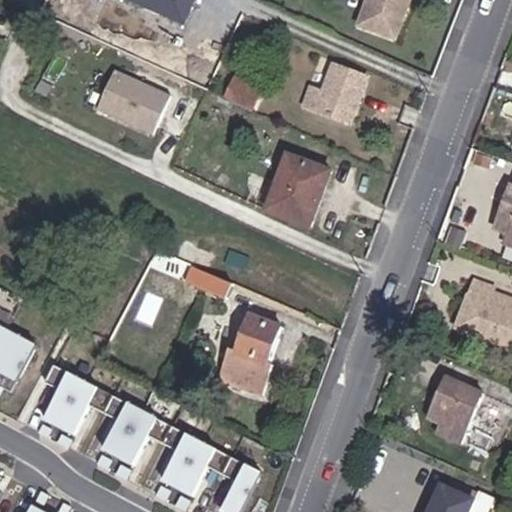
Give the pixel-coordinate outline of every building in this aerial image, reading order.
[(129,0),(187,24),(196,0),(129,0)] [(394,38),(407,0),(366,0),(357,25),(394,38)] [(348,123),(364,79),(331,66),(322,88),(311,84),(303,105),(348,123)] [(227,77),(217,72),(212,82),(221,87),(227,77)] [(157,142),(175,104),(120,78),(102,116),(157,142)] [(253,118),(262,98),(238,87),(228,107),(253,118)] [(226,106),(215,101),(205,126),(216,130),(226,106)] [(287,155),(281,174),(288,177),(294,158),(287,155)] [(281,174),(267,211),(308,226),(316,202),(300,196),(311,165),(294,158),(288,177),(281,174)] [(316,202),(327,171),(311,165),(300,196),(316,202)] [(511,235),(511,243),(511,245),(511,186),(511,187),(496,229),(508,234),(511,235)] [(232,284),(172,257),(164,275),(225,301),(232,284)] [(493,289),(474,282),(457,326),(511,347),(511,345),(511,312),(487,303),(493,289)] [(267,365),(280,326),(248,314),(236,353),(229,350),(218,379),(263,395),(272,367),(267,365)] [(37,348),(0,327),(0,388),(12,395),(37,348)] [(63,372),(40,420),(78,438),(101,391),(63,372)] [(461,444),(483,394),(446,377),(427,419),(440,424),(435,433),(461,444)] [(99,448),(139,469),(164,422),(124,401),(99,448)] [(180,433),(159,483),(198,499),(218,449),(180,433)] [(239,463),(219,511),(239,511),(256,470),(239,463)] [(467,511),(473,501),(442,486),(430,511),(467,511)] [(24,511),(45,511),(30,503),(24,511)]
